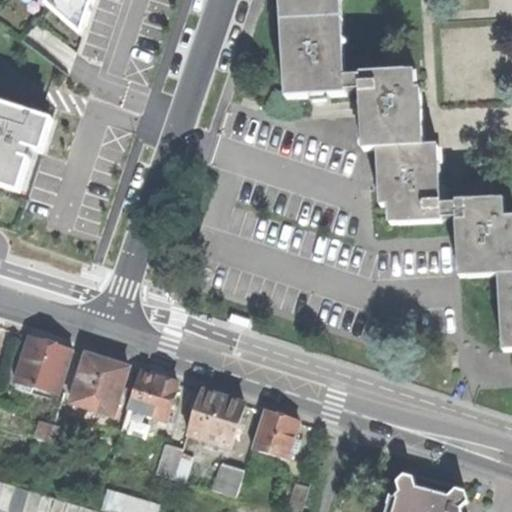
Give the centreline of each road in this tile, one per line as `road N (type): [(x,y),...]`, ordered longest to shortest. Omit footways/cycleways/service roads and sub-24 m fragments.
road 1 (secondary): [(102,334),(511,458)]
road 2 (residential): [(102,334),(221,0)]
